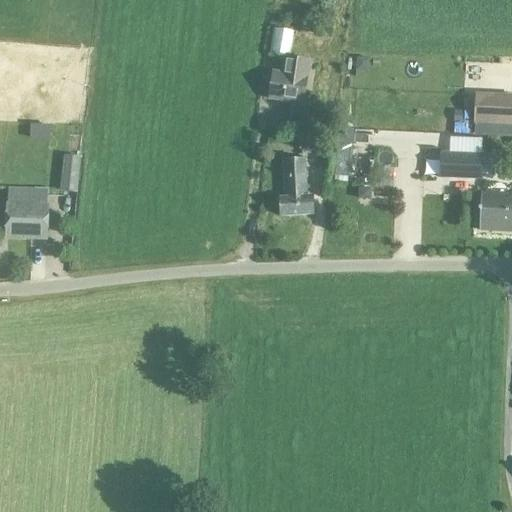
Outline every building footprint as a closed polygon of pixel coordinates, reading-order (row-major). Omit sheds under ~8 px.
[(273,29),(270,53),(290,56),(294,32),(273,29)] [(272,74),(268,100),(303,104),(309,63),(284,60),(282,76),(272,74)] [(511,96),(476,95),(474,125),(511,126),(511,96)] [(307,115),(290,112),(288,127),(306,124),(307,115)] [(308,124),(299,127),(298,150),(317,151),(319,115),(309,114),(308,124)] [(350,178),(353,131),(336,130),(330,177),(350,178)] [(441,154),(440,178),(480,180),(481,156),(441,154)] [(74,193),(79,157),(67,156),(62,191),(74,193)] [(282,161),(284,199),(279,199),(280,218),(312,216),(311,197),(306,198),(304,160),(282,161)] [(486,181),(485,193),(481,193),(480,231),(511,233),(511,194),(505,194),(506,182),(502,179),(490,178),(486,181)] [(47,208),(33,207),(34,189),(8,188),(7,203),(6,203),(5,239),(46,240),(47,208)]
